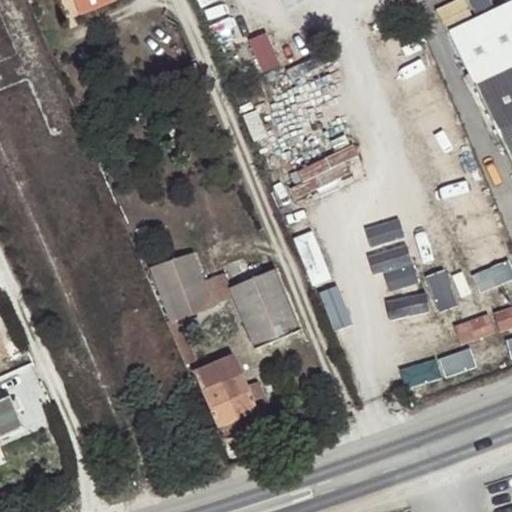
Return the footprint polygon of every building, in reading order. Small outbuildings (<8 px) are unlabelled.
[(114,1),(113,0),(77,0),(73,2),(79,15),(114,1)] [(511,2),(448,34),(511,164),(511,2)] [(271,32),(256,40),(271,71),(287,63),(271,32)] [(305,199),(357,173),(346,151),(294,176),(305,199)] [(441,196),(448,214),(496,197),(490,179),(441,196)] [(473,259),(511,245),(511,232),(510,226),(466,241),(473,259)] [(195,260),(152,275),(170,321),(213,307),(195,260)] [(275,269),(229,289),(254,350),(300,331),(275,269)] [(0,359),(10,355),(0,334),(0,359)] [(226,395),(247,386),(242,374),(233,355),(193,372),(216,428),(220,427),(237,420),(226,395)] [(258,382),(247,386),(226,395),(237,420),(257,411),(268,406),(258,382)] [(0,445),(25,435),(16,414),(21,412),(15,399),(12,401),(10,396),(0,400),(0,445)] [(237,420),(241,429),(262,421),(257,411),(237,420)] [(225,437),(241,429),(237,420),(220,427),(225,437)]
